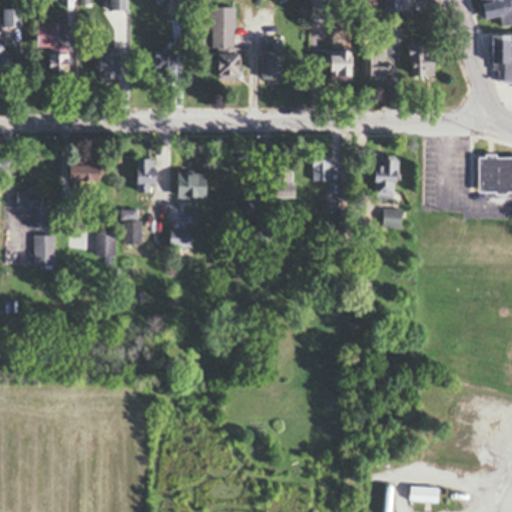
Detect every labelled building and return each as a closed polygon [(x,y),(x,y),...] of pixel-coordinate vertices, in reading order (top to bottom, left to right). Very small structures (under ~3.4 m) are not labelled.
[(108,9),(108,0),(125,0),(125,9),(108,9)] [(403,0),(404,10),(386,11),(386,0),(403,0)] [(499,26),(497,16),(479,19),(476,5),(481,4),(480,1),(479,0),(511,0),(511,3),(507,4),(511,24),(499,26)] [(231,30),(230,48),(234,48),(236,48),(236,77),(217,77),(211,76),(212,48),(212,29),(211,29),(211,8),(212,8),(231,8),(232,8),(232,30),(231,30)] [(1,9),(18,9),(18,26),(1,26),(1,9)] [(42,69),(42,59),(46,59),(46,46),(32,46),(32,23),(51,23),(50,46),(63,46),(63,76),(62,76),(62,81),(46,81),(46,76),(46,69),(42,69)] [(63,49),(64,24),(44,23),(43,48),(63,49)] [(385,26),(401,26),(401,40),(386,41),(386,38),(385,26)] [(511,80),(499,81),(499,70),(492,70),(492,33),(511,33),(511,80)] [(262,50),(265,50),(265,42),(282,42),(283,78),(263,78),(262,50)] [(0,43),(2,43),(2,57),(10,57),(10,67),(2,67),(1,84),(0,83),(0,43)] [(168,43),(168,51),(173,50),(174,80),(162,80),(162,77),(154,77),(154,66),(149,66),(149,56),(147,56),(146,44),(168,43)] [(369,47),(374,47),(374,44),(380,44),(385,45),(385,60),(390,60),(389,72),(381,72),(381,75),(365,74),(365,47),(369,47)] [(435,74),(412,74),(413,53),(403,53),(403,44),(434,44),(434,55),(436,55),(435,74)] [(348,46),(348,82),(327,82),(326,56),(333,56),(333,46),(348,46)] [(116,47),(116,82),(99,82),(99,78),(97,78),(97,69),(92,69),(92,60),(97,60),(97,52),(105,52),(105,47),(116,47)] [(328,173),(325,173),(325,179),(310,180),(309,154),(327,154),(328,173)] [(481,154),(492,155),(492,157),(511,157),(511,192),(502,192),(502,194),(491,194),(491,191),(474,191),(474,157),(481,157),(481,154)] [(395,198),(375,198),(375,156),(395,156),(395,198)] [(138,191),(139,159),(155,159),(155,183),(150,183),(150,191),(138,191)] [(93,164),(93,165),(98,165),(98,178),(93,178),(93,181),(78,182),(78,180),(68,180),(68,164),(93,164)] [(292,197),(265,197),(265,184),(268,184),(268,165),(288,165),(288,183),(292,183),(292,197)] [(174,197),(174,172),(204,172),(203,197),(174,197)] [(28,227),(28,207),(16,207),(16,191),(26,191),(26,187),(36,186),(36,191),(41,191),(41,205),(48,205),(48,227),(28,227)] [(325,193),(336,193),(337,208),(325,209),(325,193)] [(143,241),(124,242),(124,219),(121,219),(121,209),(138,208),(139,220),(142,219),(143,241)] [(383,226),(384,208),(402,208),(402,226),(389,226),(383,226)] [(252,239),(251,225),(277,223),(278,238),(252,239)] [(170,246),(170,228),(193,227),(193,246),(170,246)] [(285,240),(285,229),(292,229),(293,240),(285,240)] [(95,232),(112,233),(112,254),(95,254),(95,232)] [(36,263),(37,234),(55,234),(55,263),(36,263)] [(210,267),(222,268),(221,283),(209,282),(210,267)] [(221,300),(208,301),(208,293),(220,292),(221,300)] [(14,312),(5,312),(5,300),(14,300),(14,312)] [(436,488),(435,504),(406,502),(407,486),(436,488)]
